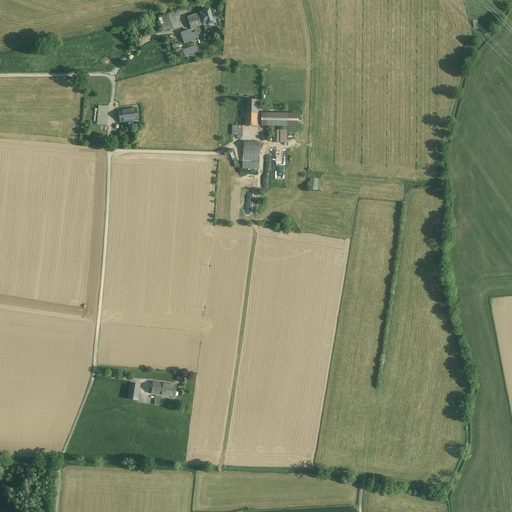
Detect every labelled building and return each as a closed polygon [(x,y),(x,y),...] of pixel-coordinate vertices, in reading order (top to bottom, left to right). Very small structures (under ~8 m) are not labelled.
[(186,9),(159,19),(164,32),(168,31),(169,33),(179,29),(175,18),(187,14),(186,9)] [(186,17),(190,29),(213,22),(209,10),(186,17)] [(189,30),(180,34),(184,44),(198,38),(196,32),(191,34),(189,30)] [(194,46),(182,51),(184,58),(197,53),(194,46)] [(259,101),(245,100),(245,127),(258,127),(259,101)] [(135,105),(116,108),(118,120),(137,117),(135,105)] [(108,107),(98,106),(97,125),(106,125),(108,107)] [(288,114),(266,113),(266,127),(288,127),(288,114)] [(243,126),(232,126),(232,137),(242,138),(243,126)] [(287,130),(273,130),(273,143),(287,143),(287,130)] [(261,148),(244,147),(243,170),(259,171),(261,148)] [(267,148),(264,182),(270,183),(272,162),(284,163),(285,151),(274,149),(274,148),(267,148)] [(319,190),(319,178),(311,178),(310,189),(319,190)] [(177,384),(153,381),(152,394),(175,397),(177,384)] [(140,384),(129,382),(127,399),(137,400),(140,384)]
